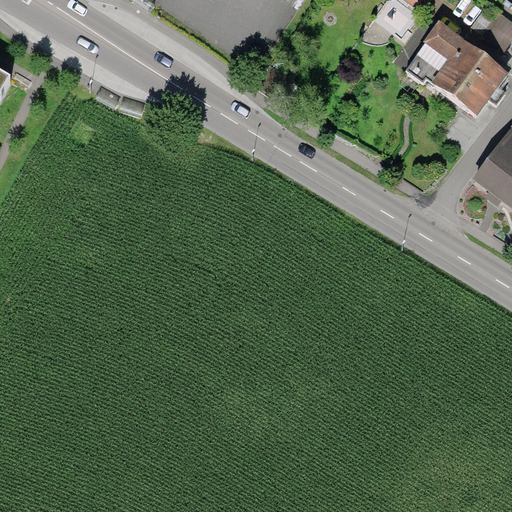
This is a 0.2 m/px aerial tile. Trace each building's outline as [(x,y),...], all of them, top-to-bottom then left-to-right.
[(147,6),(137,0),(128,0),(125,5),(141,15),(147,6)] [(395,0),(411,12),(419,0),(395,0)] [(470,56),(491,71),(511,41),(511,32),(496,21),(470,56)] [(444,64),(428,85),(469,114),(497,76),(491,71),(470,56),(430,26),(417,44),(444,64)] [(0,106),(13,85),(0,76),(0,106)] [(88,99),(86,101),(103,110),(105,108),(88,99)] [(511,124),(471,184),(511,211),(511,124)]
